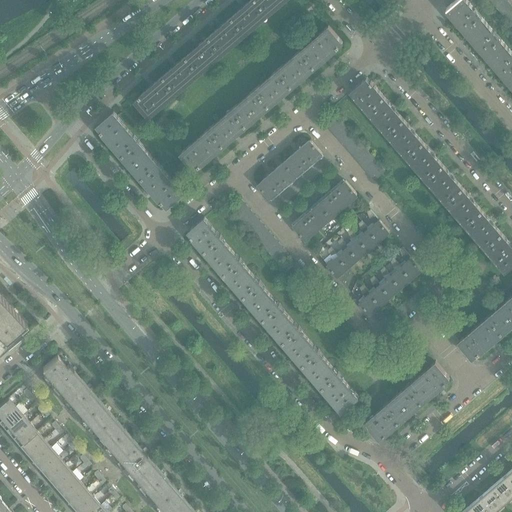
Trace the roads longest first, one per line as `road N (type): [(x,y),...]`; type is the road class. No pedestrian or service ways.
road 1 (residential): [(386,461),(335,435),(159,235)]
road 2 (secondary): [(291,511),(99,287)]
road 3 (residential): [(408,307),(444,276),(302,111)]
road 4 (residential): [(232,172),(373,337),(408,307)]
road 5 (secondary): [(70,312),(239,511)]
road 6 (residential): [(375,48),(511,206)]
road 7 (tertiary): [(163,0),(0,112)]
road 8 (tertiary): [(64,124),(197,0)]
road 9 (residential): [(159,235),(64,124)]
road 10 (residential): [(511,120),(418,10)]
road 11 (secondary): [(99,287),(15,172)]
